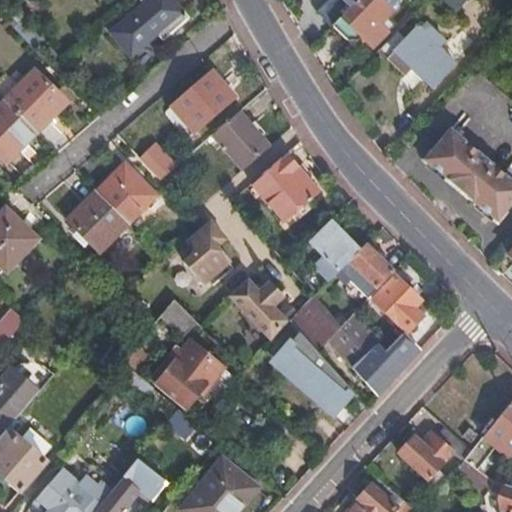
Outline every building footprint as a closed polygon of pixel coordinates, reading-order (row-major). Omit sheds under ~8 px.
[(187,17),(172,0),(146,0),(109,32),(130,56),(167,25),(172,30),(187,17)] [(331,0),(342,11),(353,0),(331,0)] [(376,0),(362,0),(338,26),(354,40),(361,33),(373,45),(391,27),(370,7),(376,0)] [(382,0),(376,0),(370,7),(391,27),(397,20),(397,14),(382,0)] [(441,0),(452,12),(465,0),(441,0)] [(456,62),(418,26),(387,58),(406,76),(414,68),(433,86),(456,62)] [(4,99),(36,131),(66,102),(34,70),(4,99)] [(234,96),(211,70),(186,91),(209,118),(234,96)] [(0,155),(6,162),(36,131),(4,99),(0,103),(0,155)] [(212,134),(242,169),(269,146),(240,111),(212,134)] [(451,131),(425,163),(454,187),(482,158),(451,131)] [(166,157),(148,138),(140,145),(159,164),(166,157)] [(286,153),(252,183),(284,220),(318,191),(286,153)] [(511,205),(511,183),(482,158),(454,187),(497,224),(511,205)] [(96,191),(128,223),(157,195),(125,163),(96,191)] [(98,252),(128,223),(96,191),(67,220),(98,252)] [(42,242),(8,211),(0,220),(0,265),(12,277),(42,242)] [(225,230),(214,216),(189,236),(198,248),(186,258),(205,281),(234,257),(221,242),(226,238),(221,232),(225,230)] [(311,240),(340,270),(349,261),(359,251),(330,222),(311,240)] [(221,232),(226,238),(230,235),(225,230),(221,232)] [(377,289),(394,271),(367,243),(359,251),(349,261),(355,267),(352,271),(362,280),(364,277),(377,289)] [(310,269),(298,255),(289,262),(301,277),(310,269)] [(403,334),(405,336),(423,317),(413,308),(418,303),(392,279),(369,303),(395,327),(403,334)] [(244,280),(227,299),(271,341),(289,323),(274,308),(285,297),(269,283),(259,294),(244,280)] [(327,339),(377,398),(420,351),(405,336),(403,334),(400,337),(393,345),(387,339),(386,339),(380,345),(368,358),(341,327),(314,296),(308,302),(295,316),(291,320),(316,349),(327,339)] [(181,335),(194,320),(172,298),(158,316),(181,335)] [(0,345),(21,319),(7,308),(0,316),(0,345)] [(353,314),(341,327),(368,358),(380,345),(353,314)] [(260,368),(326,424),(353,393),(287,337),(260,368)] [(131,370),(132,371),(148,350),(138,341),(121,362),(131,370)] [(165,375),(158,383),(186,407),(205,384),(207,386),(221,369),(190,344),(181,355),(175,350),(159,370),(165,375)] [(29,402),(37,392),(11,370),(0,383),(0,435),(13,421),(29,402)] [(13,421),(0,435),(0,473),(20,490),(46,460),(16,434),(37,409),(29,402),(13,421)] [(511,402),(471,453),(453,475),(481,498),(483,500),(490,490),(493,483),(476,469),(488,456),(485,453),(491,445),(511,462),(511,460),(511,402)] [(189,437),(199,426),(177,407),(167,420),(189,437)] [(424,482),(432,474),(449,454),(433,439),(424,449),(412,439),(396,457),(424,482)] [(235,511),(255,487),(222,460),(181,510),(183,511),(235,511)] [(132,463),(92,511),(122,511),(140,489),(134,484),(144,472),(132,463)] [(79,511),(94,496),(61,469),(33,502),(44,511),(51,511),(52,511),(53,511),(79,511)] [(511,474),(503,471),(494,483),(511,488),(511,474)] [(439,493),(445,485),(432,474),(424,482),(439,493)] [(413,511),(378,481),(373,487),(371,485),(347,511),(394,511),(396,510),(398,511),(413,511)] [(507,497),(511,488),(494,483),(493,483),(490,490),(507,497)] [(511,511),(511,504),(506,503),(502,511),(511,511)]
